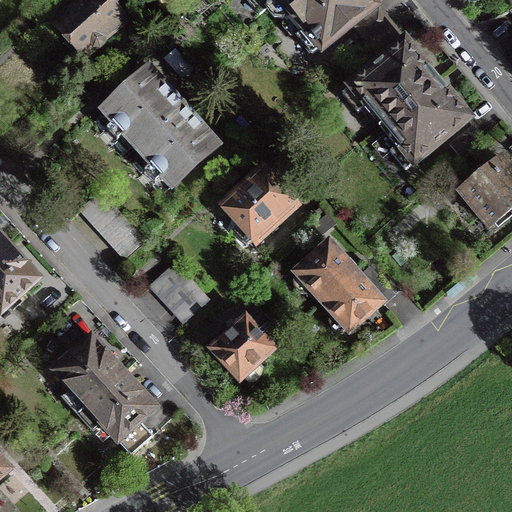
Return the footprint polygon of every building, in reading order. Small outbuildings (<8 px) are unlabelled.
[(0,0),(0,7),(0,8),(9,0),(0,0)] [(113,0),(69,0),(48,21),(65,39),(85,60),(130,18),(113,0)] [(277,0),(329,61),(360,35),(386,13),(389,11),(379,0),(277,0)] [(397,27),(386,13),(360,35),(383,62),(409,41),(397,27)] [(383,62),(343,94),(363,118),(369,114),(418,175),(480,125),(460,100),(430,62),(411,39),(409,41),(383,62)] [(144,60),(90,109),(127,149),(164,190),(218,140),(144,60)] [(511,164),(507,159),(462,198),(497,238),(511,224),(511,164)] [(266,170),(221,212),(241,233),(261,255),(306,213),(266,170)] [(99,191),(77,211),(99,235),(121,259),(144,239),(99,191)] [(7,244),(0,250),(0,312),(1,314),(39,279),(13,250),(7,244)] [(334,245),(296,280),(354,343),(393,308),(374,288),(349,261),(334,245)] [(174,262),(148,286),(165,305),(182,323),(208,300),(174,262)] [(477,278),(472,272),(446,293),(451,300),(477,278)] [(249,319),(211,354),(228,373),(246,391),(284,356),(249,319)] [(92,338),(54,372),(71,390),(63,397),(77,413),(78,412),(79,414),(124,373),(119,367),(92,338)] [(124,373),(79,414),(80,415),(79,415),(93,431),(101,424),(118,443),(119,441),(132,456),(153,437),(140,423),(156,408),(129,379),(124,373)] [(0,511),(17,511),(18,511),(0,492),(0,479),(10,470),(0,458),(0,511)]
